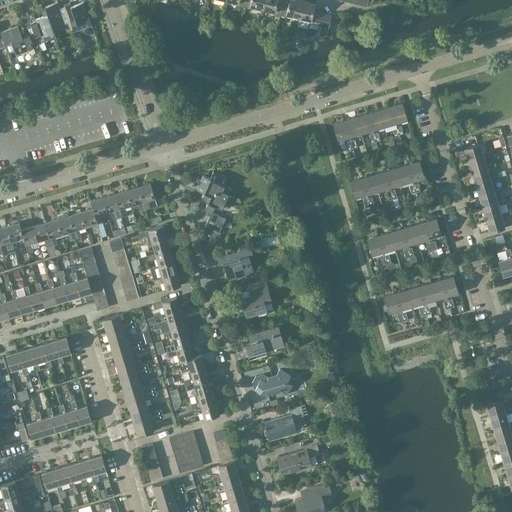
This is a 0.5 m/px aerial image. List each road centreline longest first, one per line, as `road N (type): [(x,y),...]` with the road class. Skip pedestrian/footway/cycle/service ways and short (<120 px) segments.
road 1 (residential): [(271,511),(161,146)]
road 2 (residential): [(161,146),(418,70)]
road 3 (residential): [(494,325),(418,70)]
road 4 (residential): [(136,511),(85,334)]
road 5 (residential): [(0,194),(161,146)]
road 6 (residential): [(161,146),(109,0)]
